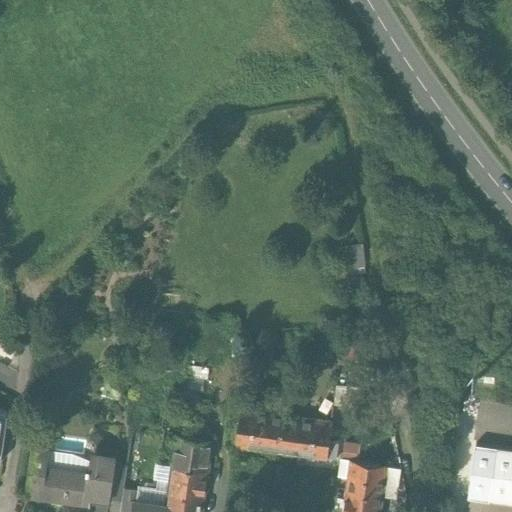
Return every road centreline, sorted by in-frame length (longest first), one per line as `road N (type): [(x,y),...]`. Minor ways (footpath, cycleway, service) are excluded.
road 1 (track): [(30,321),(43,292),(207,112),(334,91),(344,104),(420,511)]
road 2 (secondary): [(511,197),(372,0)]
